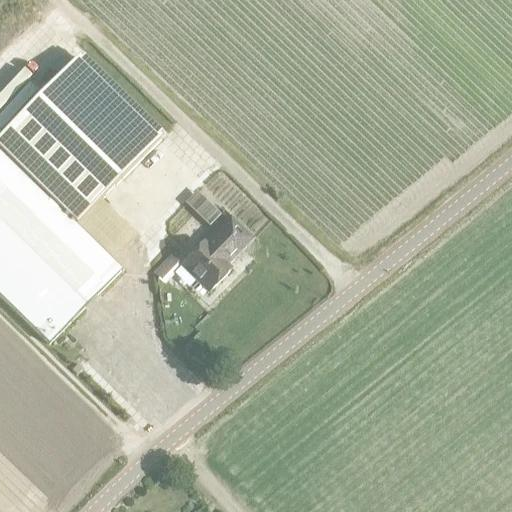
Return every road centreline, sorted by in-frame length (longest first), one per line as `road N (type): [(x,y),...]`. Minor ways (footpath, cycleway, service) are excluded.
road 1 (tertiary): [(93,511),(149,457),(511,163)]
road 2 (track): [(357,290),(54,0)]
road 3 (track): [(0,313),(149,457)]
